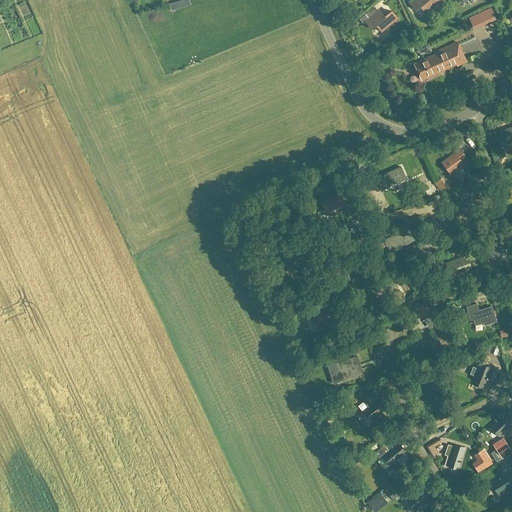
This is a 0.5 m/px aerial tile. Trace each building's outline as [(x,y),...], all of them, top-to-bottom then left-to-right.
[(413,0),(410,3),(415,10),(420,7),(426,13),(441,0),(443,1),(444,0),(413,0)] [(491,8),(480,13),(485,25),(496,20),(491,8)] [(369,19),(365,15),(359,20),(363,24),(365,22),(366,22),(371,29),(376,25),(382,32),(397,19),(392,12),(385,17),(379,11),(369,19)] [(466,61),(458,42),(436,52),(437,54),(415,64),(422,80),(434,74),(435,71),(448,65),(451,66),(455,64),(454,63),(457,62),(458,65),(466,61)] [(511,127),(502,131),(506,144),(511,142),(511,127)] [(462,162),(466,158),(460,149),(441,163),(451,176),(464,165),(462,162)] [(394,170),(377,178),(382,190),(400,182),(394,170)] [(345,203),(340,192),(321,200),(327,212),(345,203)] [(444,207),(449,220),(469,213),(465,199),(444,207)] [(385,241),(382,236),(376,239),(381,249),(386,246),(391,253),(414,240),(407,228),(385,241)] [(507,260),(507,258),(509,257),(507,249),(504,250),(503,246),(493,249),(493,250),(489,251),(492,261),(497,260),(498,263),(507,260)] [(289,250),(289,252),(279,253),(281,267),(305,262),(302,247),(289,250)] [(446,264),(451,277),(471,269),(466,256),(446,264)] [(348,260),(342,268),(358,278),(360,275),(365,278),(370,270),(364,267),(363,269),(348,260)] [(477,269),(469,272),(473,282),(481,279),(477,269)] [(307,313),(308,318),(312,317),(314,324),(333,319),(329,303),(315,307),(316,311),(307,313)] [(435,312),(431,315),(423,304),(415,311),(423,321),(428,317),(430,319),(428,321),(432,326),(441,320),(435,312)] [(476,305),(466,308),(470,321),(473,320),(475,326),(483,323),(484,326),(496,322),(491,307),(478,311),(476,305)] [(337,382),(359,375),(358,375),(355,367),(360,366),(357,357),(335,364),(338,372),(335,373),(338,381),(337,382)] [(470,374),(475,376),(472,385),(483,389),(487,378),(493,381),(497,371),(480,364),(478,369),(473,367),(470,374)] [(421,404),(433,404),(433,382),(421,382),(421,404)] [(369,407),(362,412),(370,422),(387,408),(379,398),(379,399),(374,393),(364,402),(369,407)] [(326,401),(322,394),(315,397),(318,405),(326,401)] [(490,428),(499,437),(511,424),(511,418),(504,411),(495,420),(497,422),(490,428)] [(391,424),(386,416),(374,425),(380,433),(391,424)] [(501,438),(491,444),(496,452),(495,453),(500,461),(511,453),(505,442),(501,438)] [(438,453),(447,446),(443,442),(434,449),(438,453)] [(366,455),(377,449),(374,444),(363,449),(366,455)] [(389,466),(405,453),(398,444),(396,445),(395,444),(387,450),(384,446),(374,454),(379,460),(382,458),(389,466)] [(448,467),(448,466),(459,469),(465,448),(454,444),(453,446),(448,444),(444,456),(447,456),(444,466),(448,467)] [(348,466),(356,463),(352,455),(344,458),(348,466)] [(511,476),(510,473),(491,484),(499,498),(505,494),(507,497),(511,493),(511,476)] [(386,493),(392,500),(405,489),(398,482),(386,493)] [(412,507),(414,510),(428,498),(420,489),(406,501),(412,507)] [(387,497),(374,507),(378,511),(380,511),(392,504),(387,497)]
